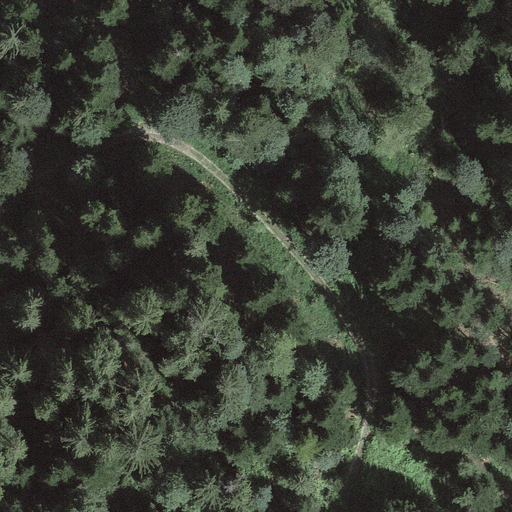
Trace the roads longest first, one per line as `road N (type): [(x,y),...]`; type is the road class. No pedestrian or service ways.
road 1 (track): [(344,511),(376,402),(375,364),(335,295),(224,174),(160,130),(130,129),(0,203)]
road 2 (track): [(511,197),(396,0)]
